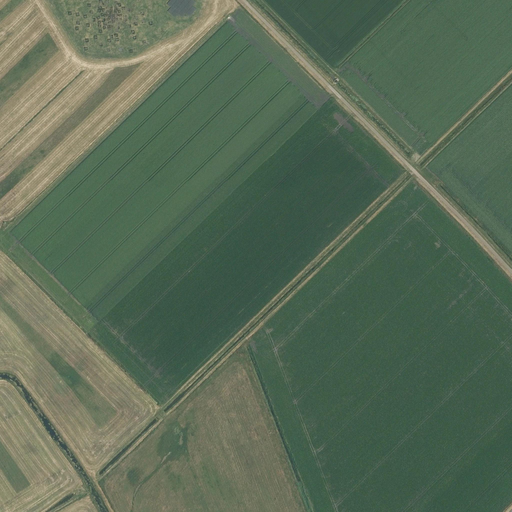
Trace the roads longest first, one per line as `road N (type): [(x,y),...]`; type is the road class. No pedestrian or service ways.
road 1 (unclassified): [(511,273),(242,0)]
road 2 (track): [(50,0),(80,41),(99,48),(191,20),(200,0)]
